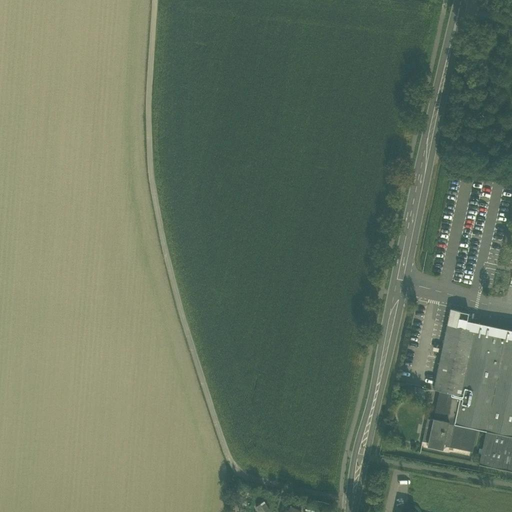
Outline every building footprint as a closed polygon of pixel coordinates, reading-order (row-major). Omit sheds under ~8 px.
[(450,308),(447,324),(457,326),(460,311),(460,310),(450,308)] [(469,312),(460,311),(457,326),(465,328),(467,321),(469,312)] [(475,330),(498,335),(499,328),(467,321),(465,328),(475,330)] [(434,389),(440,390),(450,392),(460,395),(461,395),(475,330),(465,328),(457,326),(447,324),(440,356),(433,389),(434,389)] [(511,330),(499,328),(498,335),(506,337),(511,337),(511,330)] [(478,428),(486,430),(506,337),(498,335),(475,330),(461,395),(460,395),(457,412),(454,423),(455,423),(478,428)] [(486,430),(511,435),(511,337),(506,337),(486,430)] [(406,367),(403,378),(412,380),(414,369),(406,367)] [(413,387),(411,399),(423,401),(426,389),(413,387)] [(440,390),(434,389),(432,401),(437,402),(440,390)] [(433,419),(444,422),(446,410),(450,392),(440,390),(437,402),(433,419)] [(450,392),(446,410),(457,412),(460,395),(450,392)] [(454,423),(457,412),(446,410),(444,422),(455,424),(455,423),(454,423)] [(430,442),(450,446),(451,443),(455,424),(444,422),(433,419),(427,418),(422,441),(430,442)] [(450,446),(473,451),(473,448),(477,429),(486,431),(486,430),(478,428),(455,423),(455,424),(451,443),(450,446)] [(511,435),(486,430),(486,431),(479,464),(511,470),(511,435)] [(264,500),(255,506),(259,511),(266,511),(271,509),(264,500)]
